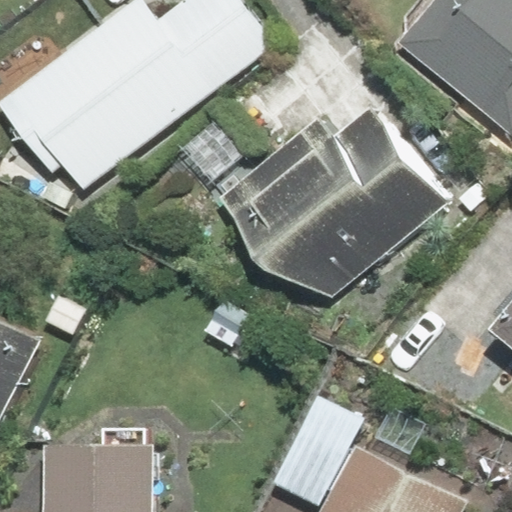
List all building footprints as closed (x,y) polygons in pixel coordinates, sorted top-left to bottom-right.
[(149,0),(136,0),(7,102),(85,200),(281,45),(245,0),(188,0),(164,19),(149,0)] [(511,0),(445,0),(407,45),(511,132),(511,0)] [(231,195),(319,306),(452,201),(364,91),(231,195)] [(0,429),(45,339),(0,317),(0,429)] [(511,317),(502,329),(511,337),(511,317)] [(46,442),(43,511),(165,511),(169,448),(46,442)] [(368,449),(334,511),(475,511),(479,506),(368,449)]
